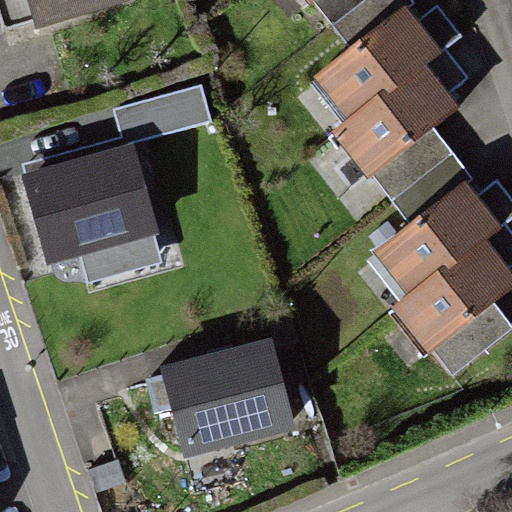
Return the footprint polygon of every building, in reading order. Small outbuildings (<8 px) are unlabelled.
[(24,0),(37,45),(141,15),(136,0),(24,0)] [(334,0),(292,0),(306,19),(334,0)] [(456,133),(428,92),(440,84),(407,35),(320,95),(350,138),(335,148),(366,194),(456,133)] [(136,173),(29,201),(48,271),(154,243),(136,173)] [(511,312),(511,296),(492,267),(504,259),(470,210),(383,270),(413,313),(398,323),(429,369),(511,312)] [(269,368),(169,394),(189,474),(290,448),(269,368)]
